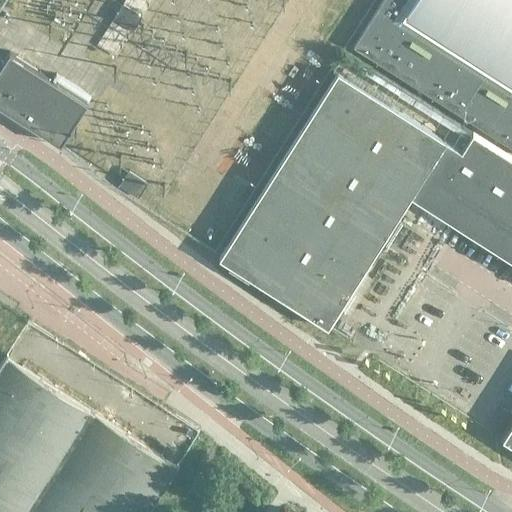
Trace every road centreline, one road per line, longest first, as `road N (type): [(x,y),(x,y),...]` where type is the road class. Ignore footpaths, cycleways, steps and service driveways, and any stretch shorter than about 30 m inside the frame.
road 1 (secondary): [(498,511),(0,152)]
road 2 (unclassified): [(208,383),(186,411),(0,282)]
road 3 (secondary): [(0,226),(208,383)]
road 4 (secondary): [(208,383),(391,511)]
